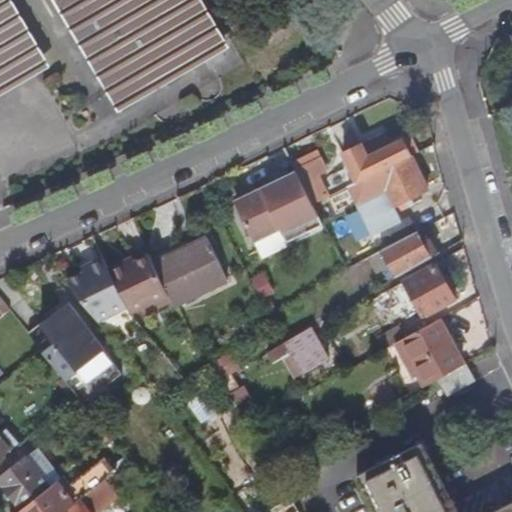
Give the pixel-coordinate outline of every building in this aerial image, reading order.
[(62,0),(122,101),(222,43),(196,0),(62,0)] [(0,87),(35,67),(0,7),(0,87)] [(385,134),(378,137),(381,144),(388,140),(385,134)] [(411,136),(405,139),(410,149),(416,146),(411,136)] [(364,143),(346,153),(360,182),(413,155),(419,152),(416,146),(410,149),(405,139),(391,146),(388,140),(381,144),(378,137),(365,144),(364,143)] [(315,204),(328,197),(317,176),(327,171),(316,150),(293,162),(296,168),(298,171),(299,173),(310,195),(315,204)] [(413,155),(360,182),(353,185),(362,203),(389,189),(398,206),(431,189),(413,155)] [(299,173),(298,171),(255,191),(257,195),(238,204),(256,242),(282,229),(290,242),(326,224),(319,211),(315,204),(310,195),(299,173)] [(377,235),(384,248),(417,229),(410,216),(377,235)] [(418,230),(385,248),(389,256),(395,267),(400,275),(433,256),(418,230)] [(157,267),(162,278),(216,252),(209,237),(186,249),(188,253),(157,267)] [(216,252),(162,278),(170,293),(177,306),(230,280),(216,252)] [(127,307),(132,313),(170,293),(162,278),(157,267),(151,253),(137,261),(128,265),(126,261),(110,269),(127,307)] [(85,271),(69,280),(100,321),(127,307),(110,269),(105,256),(90,263),(92,267),(85,271)] [(134,256),(126,261),(128,265),(137,261),(134,256)] [(90,263),(83,266),(85,271),(92,267),(90,263)] [(437,263),(407,281),(427,316),(457,298),(437,263)] [(122,373),(74,309),(68,313),(62,306),(29,331),(41,347),(65,377),(79,395),(83,400),(84,402),(122,373)] [(453,341),(440,319),(404,338),(417,361),(453,341)] [(401,324),(379,336),(385,346),(407,335),(401,324)] [(278,347),(272,351),(278,361),(288,355),(299,375),(308,369),(308,368),(329,356),(312,326),(291,340),(278,347)] [(465,363),(453,341),(417,361),(429,383),(442,375),(465,363)] [(231,351),(215,362),(224,379),(236,371),(241,368),(231,351)] [(472,378),(465,363),(442,375),(451,390),(472,378)] [(242,382),(236,371),(224,379),(232,393),(233,392),(243,409),(256,402),(246,384),(239,389),(237,385),(242,382)] [(71,400),(79,395),(65,377),(58,382),(71,400)] [(83,400),(79,395),(71,400),(76,406),(79,411),(87,405),(84,402),(83,400)] [(90,430),(102,446),(112,438),(100,422),(90,430)] [(0,460),(17,446),(4,431),(0,435),(0,460)] [(511,511),(511,502),(492,511),(458,511),(423,441),(357,474),(376,511),(511,511)] [(29,456),(52,485),(59,480),(36,450),(29,456)] [(0,477),(0,478),(23,508),(52,485),(29,456),(29,455),(0,477)] [(96,487),(77,502),(70,507),(71,509),(67,511),(99,511),(109,505),(102,494),(113,486),(108,479),(97,488),(96,487)] [(90,479),(77,490),(82,496),(95,486),(90,479)] [(52,485),(23,508),(18,511),(64,511),(70,507),(77,502),(59,480),(52,485)]
